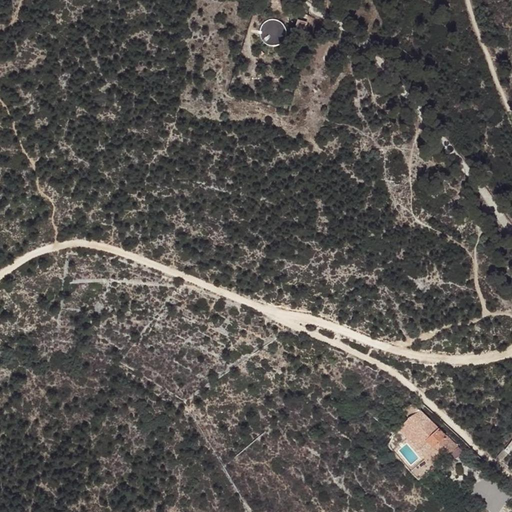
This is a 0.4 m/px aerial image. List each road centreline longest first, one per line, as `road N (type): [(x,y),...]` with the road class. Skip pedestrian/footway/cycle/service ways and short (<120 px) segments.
road 1 (track): [(0,271),(56,245),(94,246),(283,318),(400,376),(511,479)]
road 2 (unclassified): [(511,230),(353,25),(307,0)]
road 3 (track): [(283,318),(352,333),(400,358),(497,360),(511,351)]
road 4 (track): [(469,0),(511,118)]
